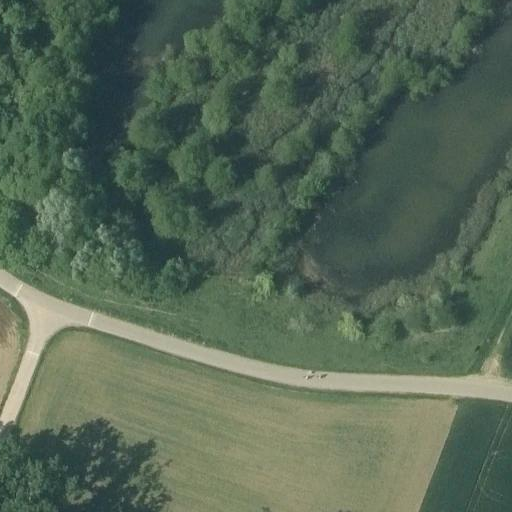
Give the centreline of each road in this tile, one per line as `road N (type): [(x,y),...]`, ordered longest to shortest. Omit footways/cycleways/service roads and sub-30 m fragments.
road 1 (unclassified): [(511,398),(215,366),(48,312),(0,277)]
road 2 (track): [(0,448),(48,312)]
